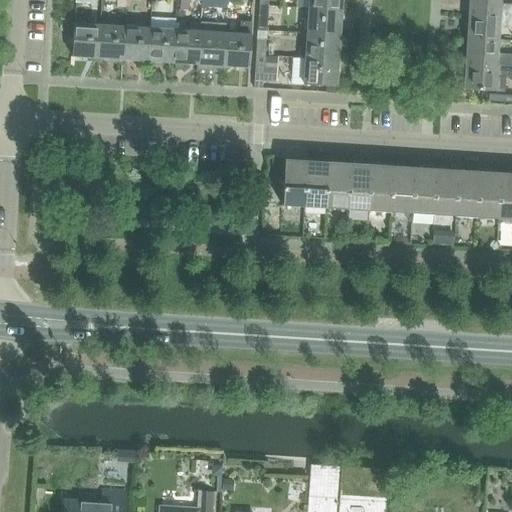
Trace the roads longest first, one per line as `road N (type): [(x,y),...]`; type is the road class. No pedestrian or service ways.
road 1 (residential): [(511,150),(12,121)]
road 2 (secondary): [(511,352),(123,329)]
road 3 (residential): [(0,308),(12,121)]
road 4 (secondary): [(123,329),(0,308)]
road 5 (secondary): [(0,330),(99,336),(123,329)]
road 6 (residential): [(12,121),(18,0)]
